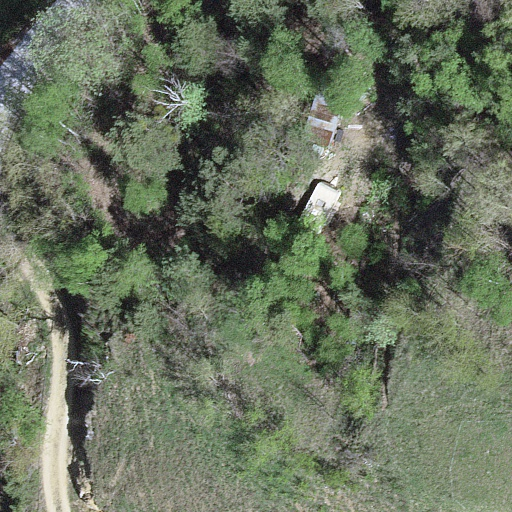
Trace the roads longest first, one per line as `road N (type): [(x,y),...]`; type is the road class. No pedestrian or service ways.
road 1 (track): [(74,511),(56,315),(0,211)]
road 2 (unclassified): [(126,0),(0,119)]
